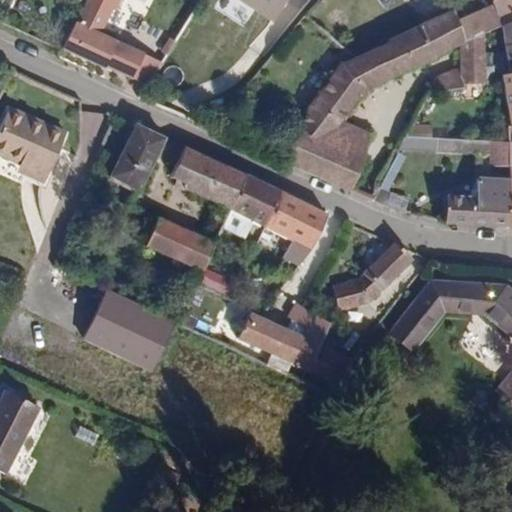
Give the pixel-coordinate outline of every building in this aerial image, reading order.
[(99,32),(111,8),(115,6),(117,0),(84,0),(61,46),(103,66),(104,65),(133,79),(147,56),(99,32)] [(287,0),(241,0),(275,21),(287,0)] [(511,17),(511,0),(491,0),(493,4),(471,14),(480,33),(482,32),(500,23),(511,17)] [(462,41),(455,20),(450,7),(386,38),(386,40),(337,62),(307,105),(340,120),(360,94),(387,78),(436,56),(449,48),(462,41)] [(480,33),(471,14),(455,20),(462,41),(480,33)] [(511,17),(500,23),(503,36),(511,34),(511,17)] [(483,53),(482,32),(480,33),(462,41),(449,48),(450,67),(452,87),(462,85),(461,82),(485,82),(484,76),(483,53)] [(511,65),(511,34),(503,36),(504,42),(502,43),(502,49),(483,53),(484,76),(500,73),(507,71),(506,67),(511,65)] [(146,86),(160,63),(147,56),(133,79),(146,86)] [(511,120),(511,65),(506,67),(507,71),(500,73),(505,94),(505,121),(511,120)] [(452,87),(450,67),(445,68),(429,77),(429,91),(452,87)] [(369,131),(340,120),(307,105),(297,129),(363,155),(369,131)] [(43,180),(65,133),(8,107),(0,124),(0,152),(25,164),(22,171),(43,180)] [(156,155),(165,138),(136,124),(110,175),(138,191),(156,155)] [(348,191),(363,155),(297,129),(282,161),(348,191)] [(460,151),(460,137),(406,135),(399,148),(460,151)] [(488,152),(487,138),(460,137),(460,151),(488,152)] [(178,165),(185,147),(165,138),(156,155),(178,165)] [(511,154),(509,155),(506,139),(487,138),(488,152),(490,175),(476,174),(475,196),(444,195),(443,221),(511,224),(511,154)] [(246,174),(185,147),(178,165),(171,180),(231,207),(246,174)] [(328,214),(246,174),(231,207),(290,240),(283,257),(299,265),(328,214)] [(204,265),(214,244),(157,218),(145,244),(202,270),(204,265)] [(370,302),(411,260),(392,243),(362,272),(362,276),(333,285),(340,311),(370,302)] [(220,295),(228,276),(204,265),(202,270),(196,284),(220,295)] [(511,291),(505,286),(433,281),(391,333),(411,350),(444,310),(484,313),(511,335),(511,291)] [(151,370),(174,321),(105,289),(82,338),(151,370)] [(265,315),(271,303),(255,292),(246,306),(265,315)] [(319,345),(329,323),(302,306),(295,302),(287,317),(303,326),(300,337),(250,313),(238,338),(309,368),(319,345)] [(338,387),(353,360),(319,345),(309,368),(307,372),(338,387)] [(511,403),(511,381),(501,395),(511,403)] [(308,439),(330,397),(312,387),(290,428),(308,439)] [(0,472),(3,474),(38,406),(6,390),(0,400),(0,472)]
